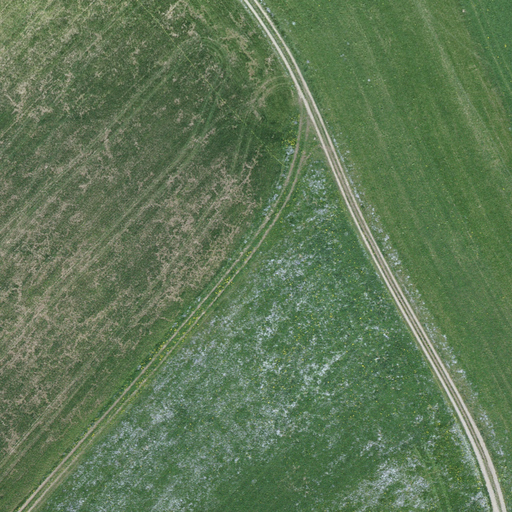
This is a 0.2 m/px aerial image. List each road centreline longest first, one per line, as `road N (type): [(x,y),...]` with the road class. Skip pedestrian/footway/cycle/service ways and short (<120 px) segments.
road 1 (track): [(248,0),(298,74),(384,270),(478,444),(499,511)]
road 2 (track): [(307,97),(299,155),(266,227),(20,511)]
